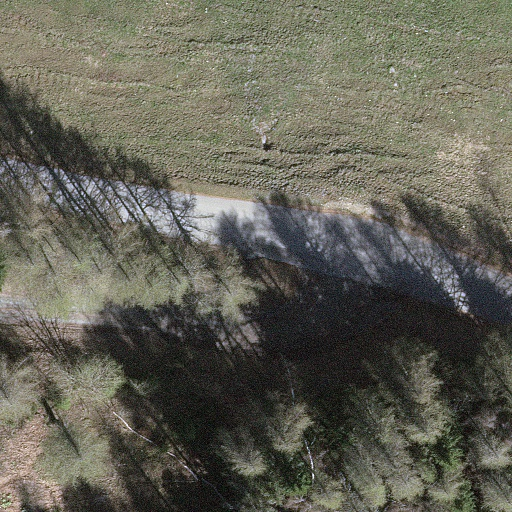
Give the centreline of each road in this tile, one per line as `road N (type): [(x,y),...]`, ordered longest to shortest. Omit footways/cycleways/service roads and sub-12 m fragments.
road 1 (unclassified): [(511,300),(266,231),(0,175)]
road 2 (track): [(345,251),(312,320),(226,333),(0,307)]
